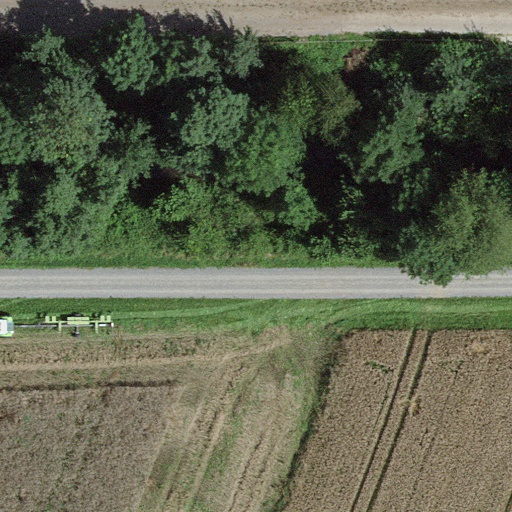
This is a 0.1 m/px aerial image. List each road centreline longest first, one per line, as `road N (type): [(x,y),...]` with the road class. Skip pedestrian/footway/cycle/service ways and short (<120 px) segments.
road 1 (track): [(0,265),(511,254)]
road 2 (track): [(153,21),(511,22)]
road 3 (unknown): [(0,6),(153,21)]
